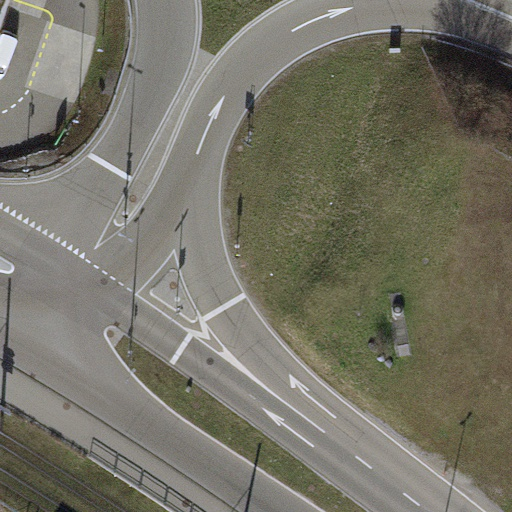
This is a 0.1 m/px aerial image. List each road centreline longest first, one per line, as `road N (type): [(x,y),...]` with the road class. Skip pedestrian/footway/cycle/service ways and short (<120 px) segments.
road 1 (motorway): [(196,154),(240,72),(301,24),(375,6),(504,13)]
road 2 (motorway): [(347,448),(211,287),(198,231),(196,154)]
road 3 (secondary): [(347,448),(296,433),(102,294)]
road 4 (secondary): [(165,0),(156,82),(50,258)]
road 5 (secondary): [(125,405),(275,511)]
road 6 (motorway): [(102,294),(171,216),(196,154)]
road 7 (unclassified): [(0,319),(125,405)]
road 8 (secondary): [(49,311),(73,352),(125,405)]
